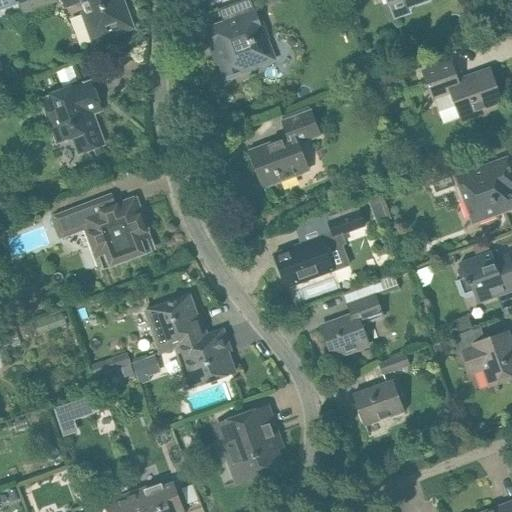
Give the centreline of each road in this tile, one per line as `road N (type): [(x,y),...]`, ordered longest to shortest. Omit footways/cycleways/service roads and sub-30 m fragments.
road 1 (unclassified): [(159,0),(161,110),(192,220),(299,372),(310,403),(309,464),(278,511)]
road 2 (unclassified): [(314,511),(444,466)]
